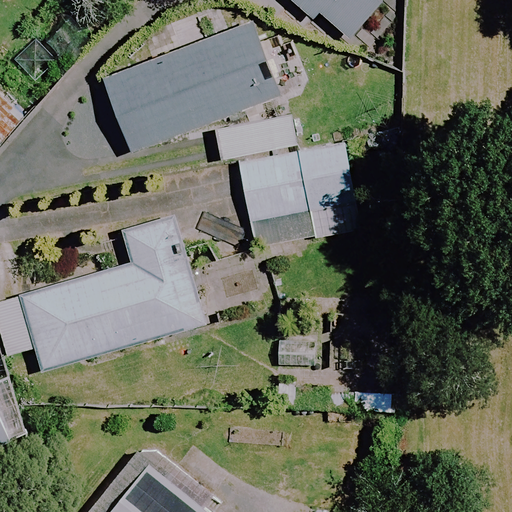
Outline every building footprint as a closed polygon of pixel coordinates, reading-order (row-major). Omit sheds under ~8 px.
[(287,0),(284,4),(314,30),(324,19),(348,40),(383,0),(287,0)] [(285,96),(258,23),(106,81),(134,153),(285,96)] [(373,65),(336,47),(325,71),(361,89),(373,65)] [(297,147),(290,116),(217,132),(224,163),(297,147)] [(361,233),(345,143),(240,162),(256,253),(361,233)] [(206,326),(177,221),(129,235),(138,266),(0,305),(0,333),(7,360),(39,351),(45,371),(206,326)] [(281,382),(280,413),(394,416),(396,309),(320,307),(319,383),(281,382)] [(0,376),(0,449),(30,437),(3,376),(0,376)] [(191,439),(170,466),(216,503),(238,476),(191,439)] [(205,511),(148,466),(112,511),(205,511)] [(278,511),(266,477),(244,485),(253,511),(278,511)]
